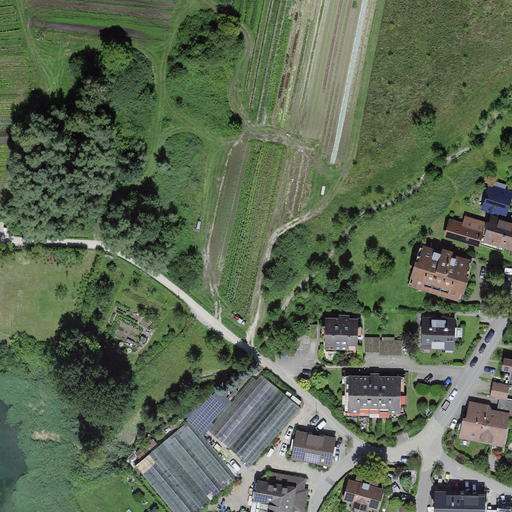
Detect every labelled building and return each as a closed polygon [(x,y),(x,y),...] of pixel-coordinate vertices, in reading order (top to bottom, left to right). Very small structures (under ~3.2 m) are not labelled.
[(511,198),(511,191),(490,185),(482,210),(506,217),(511,198)] [(462,223),(450,219),(444,236),(478,246),(486,222),(464,216),(462,223)] [(511,223),(492,217),(484,241),(511,250),(511,223)] [(470,261),(421,247),(410,285),(458,300),(470,261)] [(359,320),(326,320),(325,347),(359,348),(359,320)] [(437,349),(438,320),(423,320),(423,349),(437,349)] [(452,350),(453,321),(438,320),(437,349),(452,350)] [(366,352),(404,353),(404,337),(366,336),(366,352)] [(258,372),(209,429),(253,466),(302,410),(258,372)] [(400,380),(350,379),(350,414),(399,414),(400,380)] [(510,386),(493,382),(491,397),(500,398),(507,400),(510,386)] [(202,432),(230,401),(217,390),(190,421),(202,432)] [(511,416),(511,400),(507,400),(500,398),(497,414),(506,416),(511,416)] [(497,414),(468,408),(463,437),(500,444),(506,416),(497,414)] [(190,422),(136,467),(173,511),(196,511),(237,479),(190,422)] [(334,439),(297,432),(293,454),(330,461),(334,439)] [(305,479),(270,472),(259,481),(255,502),(264,503),(262,511),(292,511),(293,508),(306,511),(310,489),(303,488),(305,479)] [(384,490),(377,488),(380,480),(358,475),(356,483),(350,481),(345,501),(355,504),(354,508),(368,511),(370,507),(379,510),(384,490)] [(466,493),(436,493),(435,511),(483,511),(483,498),(466,497),(466,493)]
